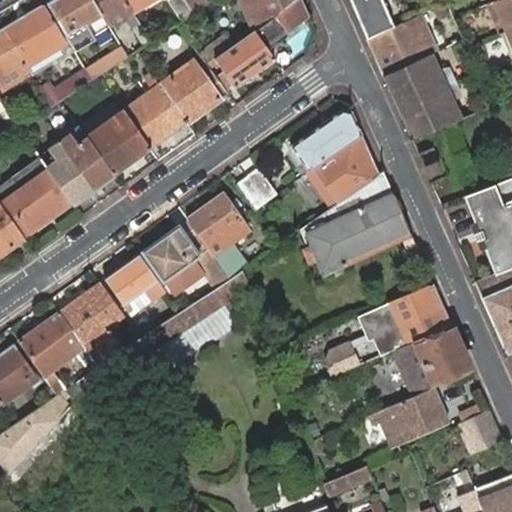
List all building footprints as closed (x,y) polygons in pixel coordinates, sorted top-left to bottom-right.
[(90,30),(105,21),(92,0),(45,0),(64,32),(83,20),(90,30)] [(130,6),(125,0),(92,0),(105,21),(110,18),(112,21),(124,14),(122,11),(130,6)] [(125,0),(130,6),(133,11),(150,0),(125,0)] [(168,0),(180,20),(193,11),(185,0),(168,0)] [(252,29),(213,56),(234,86),(274,58),(265,44),(286,30),(287,31),(309,16),(302,0),(293,0),(272,15),(262,22),(252,29)] [(240,0),(245,12),(249,9),(245,0),(240,0)] [(245,0),(249,9),(245,12),(252,29),(262,22),(272,15),(293,0),(245,0)] [(351,0),(368,37),(383,30),(393,25),(382,0),(351,0)] [(498,33),(511,26),(511,0),(493,0),(486,4),(498,33)] [(40,3),(2,26),(26,65),(62,41),(40,3)] [(366,38),(383,77),(401,68),(398,61),(433,46),(429,35),(423,38),(418,25),(442,14),(440,8),(384,32),(383,30),(368,37),(366,38)] [(133,28),(142,44),(151,39),(140,22),(133,28)] [(26,65),(2,26),(0,26),(0,89),(2,88),(0,84),(0,79),(18,68),(24,75),(30,71),(26,65)] [(511,26),(498,33),(511,62),(511,60),(511,26)] [(86,68),(92,77),(97,74),(127,55),(121,46),(86,68)] [(401,68),(383,77),(388,88),(397,92),(401,90),(414,117),(408,119),(405,126),(411,139),(429,131),(459,119),(452,102),(461,94),(449,67),(437,67),(430,53),(401,68)] [(159,83),(186,121),(225,93),(205,62),(198,67),(192,61),(159,83)] [(0,84),(2,88),(24,75),(18,68),(0,79),(0,84)] [(77,75),(81,84),(92,77),(86,68),(77,75)] [(149,91),(121,110),(148,148),(186,121),(159,83),(151,72),(141,79),(149,91)] [(56,88),(61,97),(81,84),(77,75),(56,88)] [(44,96),(50,104),(59,98),(61,97),(56,88),(44,96)] [(12,118),(17,125),(19,124),(35,114),(29,107),(12,118)] [(290,144),(309,171),(361,134),(349,109),(338,110),(290,144)] [(85,136),(111,173),(148,148),(121,110),(85,136)] [(79,126),(59,141),(91,187),(111,173),(85,136),(79,126)] [(309,171),(332,204),(379,172),(361,134),(309,171)] [(45,163),(51,172),(71,202),(91,187),(59,141),(48,148),(54,157),(45,163)] [(431,147),(418,153),(428,177),(438,172),(434,163),(436,161),(431,147)] [(45,163),(36,148),(27,154),(37,172),(40,170),(44,175),(6,201),(28,232),(69,204),(49,173),(51,172),(45,163)] [(246,176),(265,203),(277,194),(258,168),(246,176)] [(410,255),(419,251),(382,169),(379,172),(332,204),(303,224),(324,271),(401,237),(410,255)] [(236,182),(256,209),(265,203),(246,176),(236,182)] [(511,178),(463,197),(467,207),(470,206),(490,255),(487,256),(495,276),(511,268),(511,178)] [(220,265),(227,277),(239,268),(244,265),(230,243),(247,230),(221,193),(187,217),(193,226),(220,265)] [(0,253),(22,237),(1,206),(0,206),(0,253)] [(454,235),(471,234),(470,208),(453,208),(454,235)] [(210,271),(220,265),(193,226),(185,232),(178,224),(143,250),(163,278),(198,254),(210,271)] [(135,311),(165,290),(138,252),(104,276),(126,309),(131,307),(135,311)] [(90,371),(77,380),(89,393),(246,283),(239,268),(227,277),(179,310),(139,338),(118,352),(97,366),(90,371)] [(511,353),(511,268),(495,276),(475,283),(481,296),(507,355),(511,353)] [(94,331),(121,312),(98,281),(68,303),(69,305),(59,312),(87,352),(101,342),(94,331)] [(393,349),(406,344),(414,341),(451,325),(433,284),(389,303),(359,315),(370,338),(374,336),(382,354),(393,349)] [(18,338),(50,382),(59,376),(54,367),(75,352),(83,362),(90,356),(87,352),(59,312),(58,310),(18,338)] [(142,318),(135,323),(141,333),(149,327),(142,318)] [(432,388),(471,371),(451,325),(414,341),(406,344),(393,349),(414,395),(432,388)] [(0,399),(1,400),(2,402),(33,381),(27,371),(32,367),(14,341),(0,351),(0,399)] [(326,359),(333,375),(359,364),(349,341),(330,349),(326,359)] [(90,356),(97,366),(118,352),(111,342),(90,356)] [(83,362),(90,371),(97,366),(90,356),(83,362)] [(27,371),(33,381),(39,376),(32,367),(27,371)] [(414,395),(377,411),(391,446),(446,422),(432,388),(414,395)] [(58,393),(17,422),(0,433),(0,460),(6,469),(9,473),(59,417),(70,405),(64,399),(68,394),(64,389),(58,393)] [(489,411),(458,424),(470,450),(500,437),(489,411)] [(364,463),(323,481),(327,491),(368,474),(364,463)] [(9,473),(6,469),(0,473),(0,484),(11,477),(9,473)] [(466,469),(458,472),(463,484),(471,481),(466,469)] [(511,511),(511,471),(473,488),(477,497),(483,511),(511,511)] [(328,511),(314,473),(289,482),(300,511),(328,511)] [(483,511),(477,497),(469,501),(473,511),(483,511)] [(344,511),(344,509),(337,511),(383,511),(380,503),(373,506),(375,511),(344,511)]
